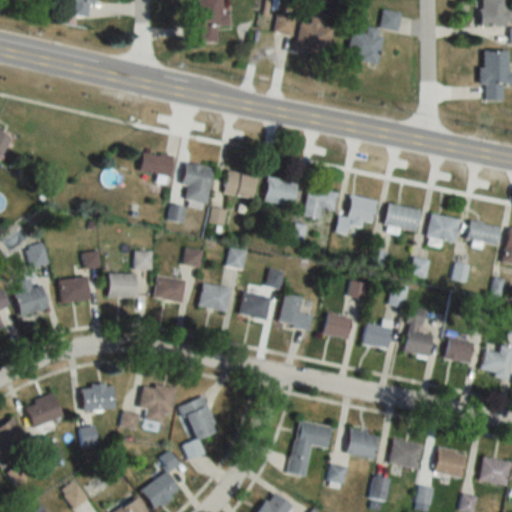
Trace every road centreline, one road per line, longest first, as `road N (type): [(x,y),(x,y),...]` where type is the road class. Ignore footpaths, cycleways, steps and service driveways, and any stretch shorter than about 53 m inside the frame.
road 1 (residential): [(0,379),(59,352),(97,346),(511,421)]
road 2 (tertiary): [(0,51),(511,162)]
road 3 (residential): [(140,84),(139,0),(424,146)]
road 4 (residential): [(206,511),(245,460),(273,376)]
